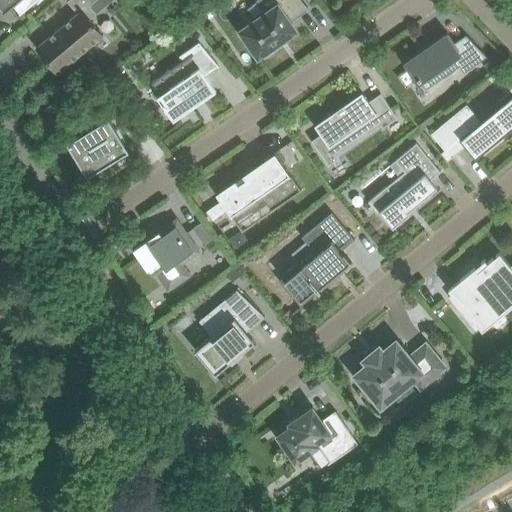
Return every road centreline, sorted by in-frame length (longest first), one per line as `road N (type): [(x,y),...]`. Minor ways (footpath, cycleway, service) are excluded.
road 1 (residential): [(417,0),(74,237)]
road 2 (residential): [(199,441),(511,181)]
road 3 (residential): [(199,441),(74,237)]
road 4 (residential): [(74,237),(0,119)]
